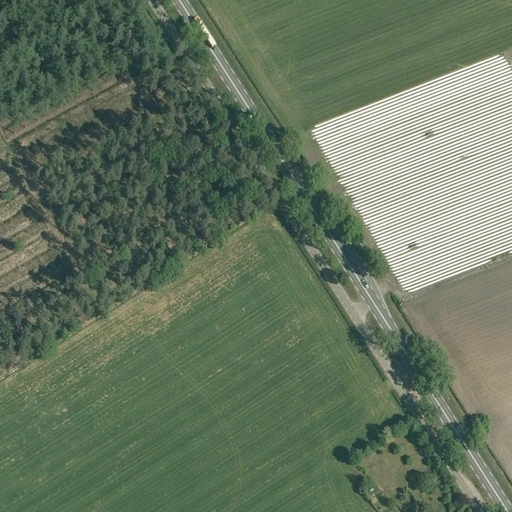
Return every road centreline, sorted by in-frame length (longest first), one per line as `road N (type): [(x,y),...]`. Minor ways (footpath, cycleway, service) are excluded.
road 1 (primary): [(507,511),(177,0)]
road 2 (unclassified): [(477,511),(152,0)]
